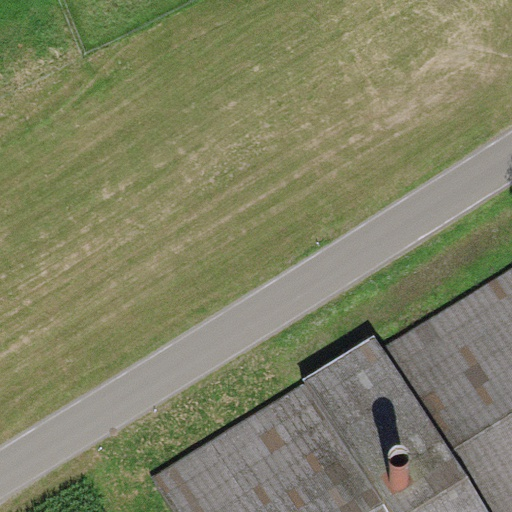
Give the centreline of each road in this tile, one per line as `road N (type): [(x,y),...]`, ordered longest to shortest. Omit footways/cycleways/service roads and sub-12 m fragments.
road 1 (residential): [(511,157),(149,380)]
road 2 (unclassified): [(149,380),(0,472)]
